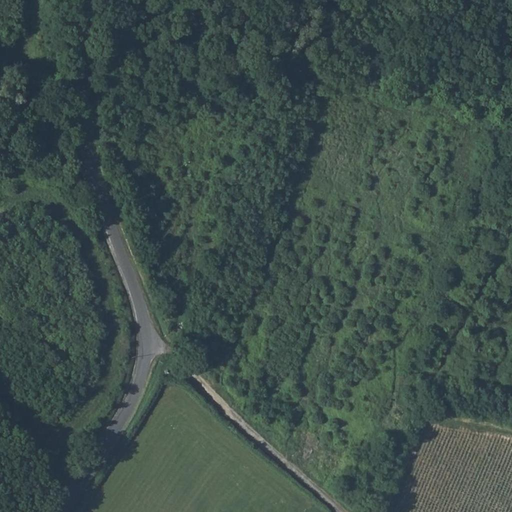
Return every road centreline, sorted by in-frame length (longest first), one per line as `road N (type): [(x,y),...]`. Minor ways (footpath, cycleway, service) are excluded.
road 1 (unclassified): [(60,511),(126,420),(152,375),(155,350),(93,184),(81,0)]
road 2 (track): [(0,201),(38,198),(79,231),(103,297),(110,351),(99,396),(59,427),(35,430),(0,406)]
road 3 (track): [(155,350),(188,369),(339,511)]
